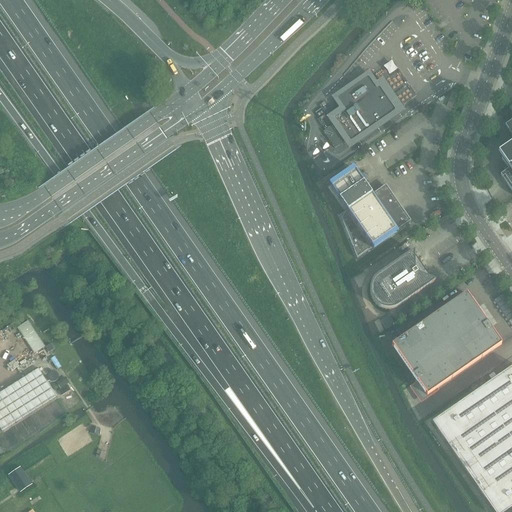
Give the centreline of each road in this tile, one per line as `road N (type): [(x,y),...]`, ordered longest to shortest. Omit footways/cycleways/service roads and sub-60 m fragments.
road 1 (motorway): [(367,511),(9,0)]
road 2 (motorway): [(0,39),(321,500)]
road 3 (motorway): [(0,95),(285,478),(321,500)]
road 4 (motorway): [(410,511),(198,106)]
road 5 (unclassified): [(511,271),(458,177),(511,9)]
road 6 (secondary): [(0,241),(198,106)]
road 7 (secondary): [(187,90),(44,193),(0,213)]
road 8 (unknown): [(420,182),(427,206),(418,208),(381,156),(435,111)]
road 9 (secondary): [(198,106),(310,0)]
